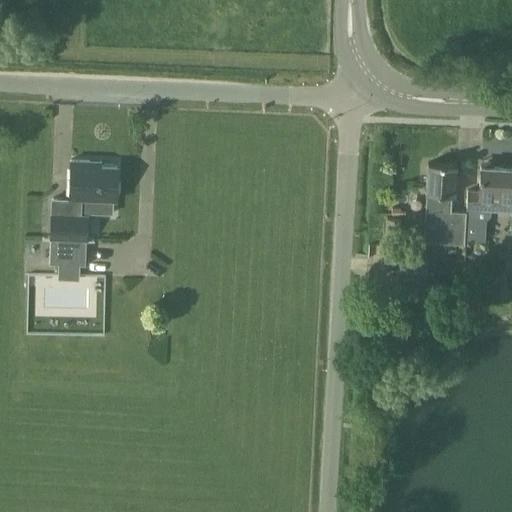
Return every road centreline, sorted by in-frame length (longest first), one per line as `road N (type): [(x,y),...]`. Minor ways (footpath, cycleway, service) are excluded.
road 1 (unclassified): [(348,99),(326,511)]
road 2 (tertiary): [(0,84),(348,99)]
road 3 (tertiary): [(511,106),(411,102),(372,82)]
